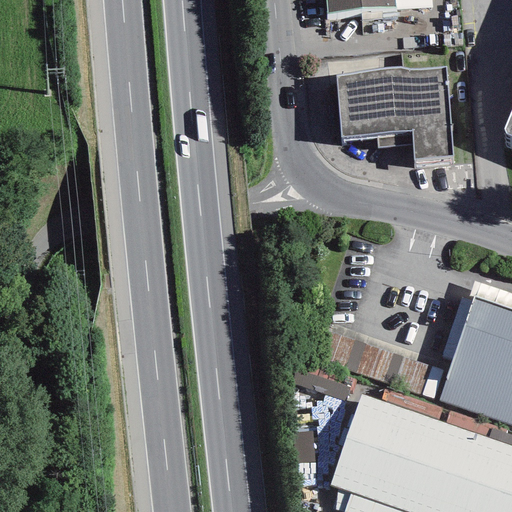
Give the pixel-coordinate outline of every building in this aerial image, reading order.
[(324,0),(325,13),(395,7),(395,11),(432,8),(431,0),(324,0)] [(336,76),(340,138),(376,134),(412,131),(413,146),(414,161),(452,156),(444,67),(438,69),(425,70),(408,69),(398,68),(381,68),(336,76)] [(511,108),(502,133),(511,136),(511,108)] [(412,131),(376,134),(378,149),(413,146),(412,131)] [(474,297),(511,310),(511,294),(474,281),(469,296),(474,297)] [(511,310),(474,297),(438,401),(511,426),(511,310)] [(428,366),(321,330),(312,358),(419,394),(428,366)] [(349,388),(294,370),(293,384),(345,400),(349,388)] [(511,511),(511,447),(361,395),(330,482),(337,489),(335,510),(342,511),(511,511)] [(312,432),(293,434),(296,464),(314,463),(312,432)]
